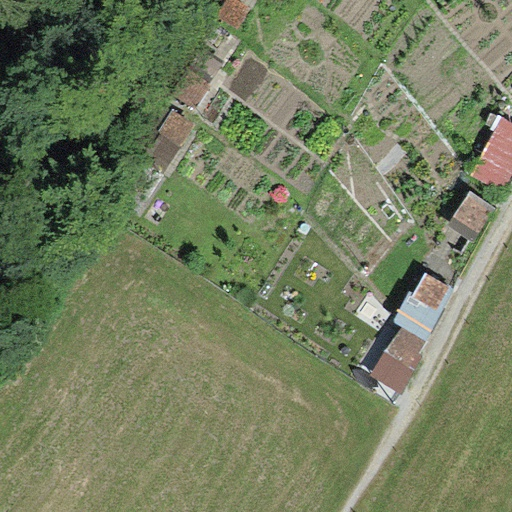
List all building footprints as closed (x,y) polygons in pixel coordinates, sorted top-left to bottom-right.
[(248,12),(229,0),(227,0),(214,21),(235,34),(248,12)] [(222,65),(199,52),(173,99),(195,111),(222,65)] [(192,127),(171,114),(158,136),(180,149),(192,127)] [(503,196),(511,178),(511,126),(499,120),(469,179),(503,196)] [(494,209),(467,193),(447,229),(475,244),(494,209)] [(455,293),(423,277),(415,292),(409,289),(389,328),(398,333),(422,345),(426,348),(455,293)] [(408,371),(422,345),(398,333),(385,359),(408,371)] [(385,359),(380,356),(368,380),(401,397),(413,374),(408,371),(385,359)]
